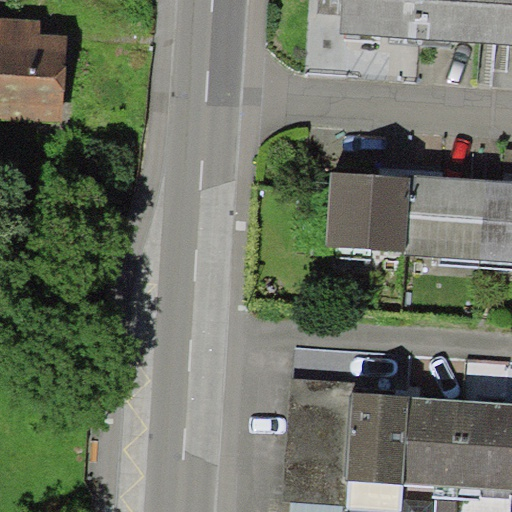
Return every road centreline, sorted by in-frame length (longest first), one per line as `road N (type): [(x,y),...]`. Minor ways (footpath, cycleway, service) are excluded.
road 1 (secondary): [(181,511),(207,92)]
road 2 (residential): [(511,111),(207,92)]
